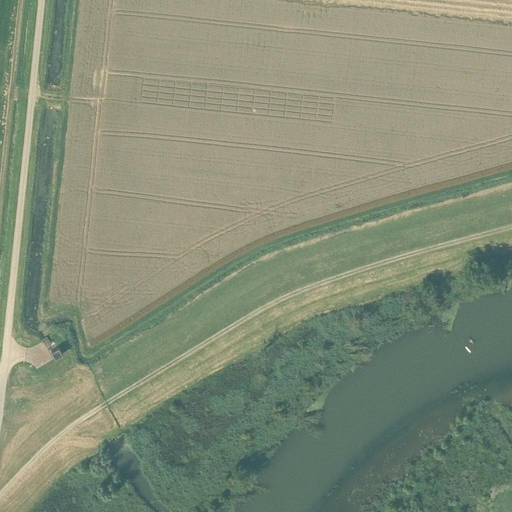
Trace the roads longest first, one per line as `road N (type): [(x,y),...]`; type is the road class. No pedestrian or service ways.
road 1 (track): [(0,484),(141,381),(308,290),(511,228)]
road 2 (unclassified): [(0,433),(44,0)]
